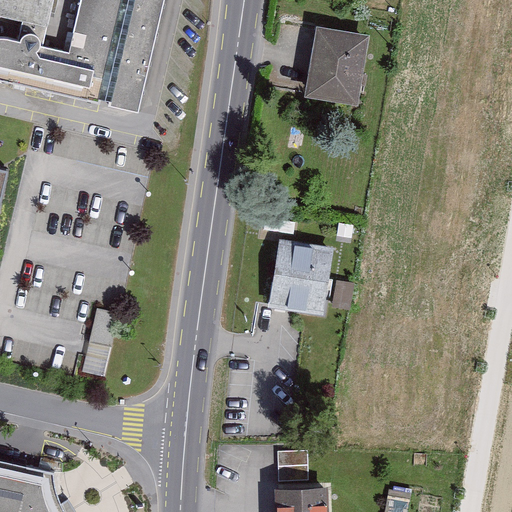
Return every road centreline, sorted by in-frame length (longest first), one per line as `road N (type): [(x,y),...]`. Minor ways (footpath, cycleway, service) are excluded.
road 1 (secondary): [(247,0),(189,431)]
road 2 (unclassified): [(0,397),(189,431)]
